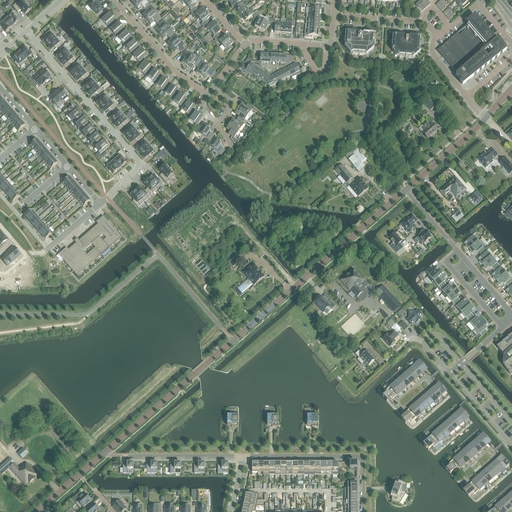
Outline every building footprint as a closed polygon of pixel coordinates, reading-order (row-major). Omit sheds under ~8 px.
[(21,0),(20,0),(13,7),(18,13),(21,10),(25,15),(31,10),(28,6),(25,2),(24,3),(24,2),(21,0)] [(93,0),(93,1),(91,2),(90,2),(88,4),(88,5),(91,9),(92,9),(93,9),(97,14),(104,9),(101,6),(100,6),(99,5),(99,3),(101,2),(98,0),(93,0)] [(142,8),(144,10),(149,6),(147,3),(144,0),(142,0),(135,7),(139,11),(142,8)] [(190,11),(192,13),(197,9),(195,7),(198,4),(194,0),(187,6),(191,10),(190,11)] [(239,0),(237,0),(231,5),(232,6),(231,7),(233,9),(241,2),(239,0)] [(466,0),(465,0),(459,6),(463,10),(470,4),(466,0)] [(234,10),(237,14),(245,7),(242,3),(234,10)] [(306,14),(319,15),(319,9),(313,9),(314,6),(307,5),(307,8),(306,8),(306,14)] [(143,16),(147,20),(155,12),(152,8),(151,8),(149,6),(144,10),(147,12),(143,16)] [(237,14),(241,18),(249,11),(245,7),(237,14)] [(197,21),(199,19),(206,13),(203,9),(199,12),(197,9),(192,13),(191,14),(197,21)] [(13,11),(7,16),(14,25),(18,21),(15,18),(17,16),(13,11)] [(252,15),(255,18),(259,13),(257,11),(253,15),(249,11),(241,18),(244,20),(245,22),(252,15)] [(155,12),(147,20),(150,24),(154,21),(156,23),(161,19),(159,17),(159,16),(155,12)] [(116,20),(110,13),(102,20),(108,27),(116,20)] [(201,24),(204,27),(209,22),(207,20),(210,17),(206,13),(199,19),(202,23),(201,24)] [(256,28),(259,30),(265,18),(260,15),(259,13),(255,18),(257,21),(255,27),(256,28)] [(468,25),(437,51),(465,83),(502,50),(499,47),(501,45),(474,15),(466,22),(468,25)] [(7,16),(3,20),(10,28),(14,25),(7,16)] [(268,25),(271,26),(273,19),(271,19),(270,19),(265,17),(265,18),(259,30),(263,31),(265,32),(268,25)] [(276,33),(280,34),(281,23),(275,23),(275,19),(273,19),(271,26),(275,26),(274,32),(276,33)] [(3,20),(0,22),(0,30),(0,31),(3,29),(6,32),(10,28),(3,20)] [(156,31),(160,35),(169,27),(165,23),(163,21),(158,25),(160,28),(156,31)] [(286,24),(285,34),(289,34),(289,33),(291,34),(291,27),(295,27),(295,21),(292,21),(292,24),(286,24)] [(110,29),(116,36),(124,29),(118,22),(110,29)] [(207,28),(210,32),(218,26),(214,22),(211,25),(209,22),(204,27),(206,29),(207,28)] [(213,37),(215,40),(220,36),(218,33),(221,30),(218,26),(210,32),(214,36),(213,37)] [(352,55),(365,55),(374,48),(375,34),(373,34),(375,28),(366,28),(364,34),(356,33),(355,27),(346,26),(347,32),(345,32),(344,46),(352,55)] [(167,36),(169,38),(174,34),(172,32),(169,27),(160,35),(163,39),(167,36)] [(46,38),(43,42),(45,44),(46,44),(47,45),(57,37),(50,30),(44,36),(46,38)] [(117,38),(124,45),(132,38),(125,31),(117,38)] [(392,49),(399,58),(403,58),(403,56),(408,57),(408,58),(412,59),(420,51),(421,48),(419,48),(419,42),(421,42),(421,37),(420,37),(420,33),(414,32),(412,37),(402,36),(400,31),(395,31),(394,36),(393,35),(392,40),(394,40),(394,46),(392,46),(392,49)] [(168,44),(171,48),(180,41),(176,36),(174,34),(169,38),(171,41),(168,44)] [(218,42),(222,46),(229,39),(225,35),(222,38),(220,36),(215,40),(217,42),(218,42)] [(57,37),(47,45),(49,47),(48,48),(51,51),(56,46),(58,49),(63,44),(57,37)] [(229,39),(222,46),(225,50),(224,50),(227,53),(232,49),(229,46),(233,43),(229,39)] [(125,47),(131,54),(139,47),(133,40),(125,47)] [(180,41),(171,48),(175,52),(179,49),(181,52),(186,47),(184,45),(180,41)] [(61,52),(56,57),(58,60),(59,59),(60,61),(70,53),(64,46),(59,50),(61,52)] [(24,48),(21,51),(22,52),(27,58),(32,55),(33,56),(36,54),(32,49),(29,51),(26,47),(25,49),(24,48)] [(141,49),(133,56),(139,63),(147,56),(141,49)] [(22,52),(18,55),(24,61),(27,58),(22,52)] [(182,63),(187,66),(193,57),(189,53),(186,52),(182,57),(185,59),(182,63)] [(70,53),(60,61),(64,66),(69,62),(71,64),(76,60),(70,53)] [(14,57),(13,58),(16,62),(14,63),(17,67),(19,65),(21,67),(25,63),(24,61),(18,55),(17,54),(14,57)] [(249,75),(250,74),(270,87),(290,76),(291,78),(300,73),(292,57),(260,55),(260,63),(252,62),(248,59),(241,69),(249,75)] [(194,65),(197,67),(203,58),(200,56),(197,59),(193,57),(187,66),(191,69),(194,65)] [(196,73),(201,76),(208,67),(203,63),(206,60),(203,58),(197,67),(199,69),(196,73)] [(138,69),(145,76),(152,68),(145,61),(138,69)] [(75,68),(70,72),(74,77),(84,68),(78,62),(73,66),(75,68)] [(208,67),(201,76),(205,79),(208,75),(211,77),(215,72),(212,70),(208,67)] [(84,68),(74,77),(76,78),(75,79),(77,82),(83,77),(85,79),(90,75),(84,68)] [(44,69),(38,74),(46,83),(49,80),(48,80),(51,78),(49,76),(51,74),(47,69),(45,71),(44,69)] [(148,74),(146,76),(147,78),(152,81),(155,83),(161,74),(153,69),(152,70),(149,75),(148,74)] [(34,80),(32,82),(36,87),(38,85),(40,87),(42,85),(46,83),(38,74),(33,79),(34,80)] [(88,83),(83,88),(85,91),(86,90),(87,92),(97,84),(91,77),(86,81),(88,83)] [(162,77),(156,86),(164,91),(170,82),(162,77)] [(87,93),(90,97),(91,98),(97,93),(98,95),(103,91),(101,88),(99,89),(96,85),(87,93)] [(171,98),(172,99),(174,96),(179,90),(171,85),(166,92),(165,93),(165,94),(171,98)] [(58,91),(55,93),(62,102),(68,97),(66,96),(69,94),(65,89),(62,91),(61,89),(58,91)] [(51,100),(49,102),(53,107),(56,105),(58,108),(64,104),(62,102),(55,93),(52,96),(50,98),(51,100)] [(101,99),(96,104),(99,106),(101,108),(110,99),(105,93),(99,97),(101,99)] [(179,93),(173,102),(181,107),(187,98),(179,93)] [(110,99),(101,108),(103,109),(102,110),(104,113),(109,108),(112,112),(118,107),(118,106),(114,102),(114,103),(110,99)] [(425,104),(431,111),(436,106),(430,99),(425,104)] [(195,107),(190,104),(188,102),(182,110),(189,116),(195,107)] [(241,105),(238,109),(248,116),(251,111),(253,109),(247,105),(245,107),(241,105)] [(11,110),(8,106),(0,112),(4,116),(11,110)] [(67,112),(65,113),(66,115),(67,114),(70,117),(77,110),(74,106),(72,107),(70,109),(68,110),(67,112)] [(115,114),(110,119),(112,122),(113,121),(114,123),(124,115),(118,108),(113,112),(115,114)] [(237,119),(239,120),(243,123),(244,120),(248,116),(238,109),(235,114),(239,116),(237,119)] [(14,114),(11,110),(4,116),(7,120),(14,114)] [(70,117),(72,120),(71,120),(72,122),(81,114),(77,110),(70,117)] [(195,111),(189,120),(196,124),(197,125),(203,117),(195,111)] [(14,114),(7,120),(10,124),(18,117),(14,114)] [(81,114),(72,122),(73,123),(74,122),(76,125),(84,118),(81,114)] [(114,124),(117,128),(118,129),(123,124),(125,126),(124,126),(125,126),(130,122),(128,119),(126,120),(123,116),(114,124)] [(21,122),(18,117),(10,124),(14,128),(21,122)] [(76,125),(79,127),(78,128),(79,129),(87,122),(84,118),(76,125)] [(233,120),(230,124),(239,131),(242,126),(244,124),(243,123),(239,120),(237,123),(233,120)] [(21,122),(14,128),(18,132),(25,126),(21,122)] [(87,122),(79,129),(80,130),(81,129),(83,132),(91,126),(87,122)] [(432,124),(430,126),(427,123),(419,130),(422,133),(428,139),(438,130),(432,124)] [(128,130),(123,135),(125,137),(126,137),(128,139),(137,130),(131,124),(126,128),(128,130)] [(198,133),(202,137),(209,127),(204,124),(201,128),(199,126),(195,131),(198,133)] [(239,131),(230,124),(226,129),(230,132),(229,134),(232,137),(231,139),(234,144),(237,140),(234,138),(236,136),(239,131)] [(83,132),(85,135),(84,136),(85,137),(94,129),(91,126),(83,132)] [(207,140),(209,141),(210,140),(213,136),(211,134),(213,130),(209,127),(202,137),(207,140)] [(94,129),(85,137),(86,138),(87,137),(90,140),(97,133),(94,129)] [(137,130),(128,139),(129,140),(129,141),(131,144),(136,139),(138,141),(144,136),(142,134),(141,135),(137,130)] [(90,140),(92,143),(91,144),(92,145),(101,137),(97,133),(90,140)] [(101,137),(92,145),(93,146),(94,145),(96,148),(104,141),(101,137)] [(209,147),(213,150),(220,141),(216,138),(213,142),(210,140),(209,141),(206,145),(209,147)] [(33,150),(40,144),(37,139),(29,146),(33,150)] [(142,146),(137,150),(139,153),(140,152),(141,154),(151,146),(145,139),(140,143),(142,146)] [(104,141),(96,148),(99,150),(98,151),(99,153),(101,151),(102,150),(104,148),(106,147),(108,145),(104,141)] [(220,141),(213,150),(218,154),(221,155),(224,150),(222,148),(225,144),(220,141)] [(40,144),(33,150),(36,154),(44,148),(40,144)] [(151,146),(141,154),(143,156),(142,156),(144,159),(150,155),(152,157),(157,152),(152,145),(151,146)] [(40,158),(47,151),(44,148),(36,154),(40,158)] [(486,154),(485,153),(478,159),(481,162),(481,163),(482,165),(483,165),(485,168),(493,162),(491,161),(498,155),(493,149),(486,154)] [(165,150),(157,156),(160,159),(163,156),(167,160),(171,156),(165,150)] [(47,151),(40,158),(43,162),(50,155),(47,151)] [(118,155),(114,158),(121,167),(122,167),(126,163),(123,159),(126,157),(121,151),(117,154),(118,155)] [(347,159),(348,160),(358,171),(365,166),(353,153),(347,159)] [(54,159),(50,155),(43,162),(46,165),(54,159)] [(114,158),(110,161),(118,170),(121,167),(114,158)] [(511,164),(506,158),(500,163),(510,174),(511,172),(511,164)] [(54,159),(46,165),(50,170),(57,163),(54,159)] [(107,167),(106,169),(109,173),(111,171),(113,174),(118,170),(110,161),(106,165),(107,167)] [(165,165),(160,170),(163,174),(160,176),(166,183),(175,176),(172,173),(172,172),(169,168),(168,169),(165,165)] [(342,165),(335,171),(358,197),(369,188),(359,177),(355,180),(342,165)] [(149,179),(157,189),(164,183),(160,178),(158,180),(153,175),(150,177),(151,178),(149,180),(149,179)] [(66,188),(73,181),(69,177),(62,183),(66,188)] [(451,193),(454,197),(458,201),(456,198),(462,193),(463,194),(465,192),(465,191),(466,190),(456,178),(448,185),(451,188),(449,191),(451,193)] [(149,179),(144,183),(149,188),(146,190),(151,195),(157,189),(149,179)] [(10,184),(6,180),(0,185),(0,187),(2,190),(10,184)] [(73,181),(66,188),(69,191),(76,185),(73,181)] [(2,190),(6,194),(13,188),(10,184),(2,190)] [(80,189),(76,185),(69,191),(72,195),(80,189)] [(451,199),(454,197),(451,193),(449,191),(451,188),(448,185),(440,192),(444,196),(448,193),(449,195),(448,195),(451,199)] [(140,187),(135,191),(144,202),(151,196),(151,195),(146,190),(144,192),(140,187)] [(9,198),(16,192),(13,188),(6,194),(9,198)] [(80,189),(72,195),(76,199),(83,193),(80,189)] [(133,193),(130,195),(135,200),(133,202),(138,208),(144,202),(135,191),(135,192),(134,193),(133,193)] [(478,191),(470,198),(474,203),(478,200),(480,198),(481,200),(481,199),(483,197),(478,191)] [(13,202),(20,196),(16,192),(9,198),(13,202)] [(86,197),(83,193),(76,199),(79,203),(86,197)] [(86,197),(79,203),(83,207),(90,201),(86,197)] [(219,200),(213,205),(216,209),(215,210),(218,213),(219,213),(222,216),(226,213),(226,212),(231,208),(222,198),(219,201),(219,200)] [(35,214),(32,209),(25,216),(28,220),(35,214)] [(451,211),(454,215),(456,218),(461,214),(457,209),(452,213),(451,211)] [(206,213),(200,218),(203,221),(203,222),(206,226),(207,225),(210,229),(214,225),(213,225),(218,221),(209,211),(206,213)] [(35,214),(28,220),(32,224),(39,218),(35,214)] [(66,249),(59,255),(77,276),(101,255),(109,248),(122,238),(103,216),(96,222),(98,225),(79,241),(77,239),(75,241),(77,243),(67,251),(66,249)] [(403,222),(401,224),(406,230),(405,231),(408,233),(408,232),(409,233),(416,227),(413,224),(414,223),(417,221),(412,216),(408,219),(408,218),(406,220),(405,220),(403,221),(403,222)] [(42,221),(39,218),(32,224),(35,228),(42,221)] [(38,231),(45,225),(42,221),(35,228),(38,231)] [(193,225),(187,230),(191,233),(190,234),(193,238),(194,237),(197,240),(201,237),(200,237),(205,233),(196,222),(193,225)] [(49,229),(45,225),(38,231),(42,235),(49,229)] [(49,229),(42,235),(45,240),(53,233),(49,229)] [(418,237),(414,240),(417,244),(419,242),(422,245),(424,244),(431,237),(425,230),(417,237),(418,237)] [(394,243),(396,246),(402,241),(399,238),(402,236),(398,232),(395,234),(395,233),(389,238),(391,240),(390,241),(393,244),(394,243)] [(180,236),(174,241),(177,244),(176,245),(179,249),(180,248),(183,252),(187,248),(192,244),(183,233),(180,236)] [(468,248),(470,250),(479,242),(474,237),(467,242),(468,243),(468,242),(469,243),(466,247),(467,249),(468,248)] [(478,252),(480,255),(488,248),(486,246),(486,247),(481,240),(479,242),(470,250),(471,251),(470,252),(472,254),(476,252),(477,252),(477,253),(478,252)] [(14,247),(8,252),(15,260),(21,255),(14,247)] [(482,264),(483,266),(492,258),(487,251),(489,249),(488,248),(480,255),(482,257),(481,258),(482,258),(482,259),(479,263),(481,265),(482,264)] [(6,258),(3,261),(8,267),(15,260),(8,252),(4,256),(6,258)] [(228,263),(232,268),(238,263),(234,258),(228,263)] [(492,258),(483,266),(485,267),(484,268),(486,270),(490,268),(491,269),(497,263),(492,258)] [(244,293),(253,285),(264,276),(253,264),(250,267),(250,266),(243,272),(244,274),(248,279),(245,282),(235,291),(240,297),(244,293)] [(433,281),(442,274),(441,272),(442,271),(440,269),(436,272),(435,271),(435,270),(434,271),(431,268),(426,272),(426,273),(428,275),(429,276),(426,278),(431,283),(433,281)] [(496,280),(497,281),(506,274),(502,268),(495,274),(496,274),(496,275),(493,279),(495,281),(496,280)] [(356,298),(360,302),(369,293),(366,289),(365,288),(368,285),(364,281),(353,269),(341,281),(357,298),(356,298)] [(433,281),(440,289),(446,285),(443,282),(445,281),(444,281),(443,280),(446,276),(445,274),(444,275),(442,274),(433,281)] [(505,284),(508,286),(511,282),(511,279),(511,280),(506,274),(497,281),(498,283),(498,284),(499,286),(504,283),(504,284),(504,285),(505,284)] [(445,299),(447,297),(456,289),(455,288),(456,287),(454,285),(450,287),(449,287),(449,286),(448,287),(446,285),(440,289),(444,293),(442,295),(445,299)] [(383,288),(376,294),(379,297),(380,296),(396,314),(402,308),(383,288)] [(452,307),(454,305),(459,300),(457,298),(458,297),(457,296),(460,292),(458,290),(457,291),(456,289),(447,297),(453,303),(450,306),(452,307)] [(320,296),(314,302),(323,313),(330,307),(332,309),(336,306),(330,300),(326,303),(320,296)] [(454,305),(461,313),(470,305),(469,304),(470,303),(468,301),(464,303),(463,302),(462,303),(459,300),(454,305)] [(464,321),(466,323),(473,316),(471,314),(472,313),(472,312),(472,313),(471,312),(474,308),(472,306),(471,307),(470,305),(461,313),(466,319),(464,321)] [(420,319),(420,317),(422,316),(422,315),(418,311),(417,311),(418,311),(416,313),(410,312),(410,313),(410,318),(408,320),(407,320),(411,325),(412,325),(414,323),(415,323),(416,323),(420,319)] [(469,323),(475,329),(484,321),(483,320),(483,319),(482,317),(477,319),(477,318),(475,319),(473,316),(466,323),(467,325),(469,323)] [(405,331),(409,327),(403,321),(400,325),(405,331)] [(484,321),(475,329),(480,335),(478,337),(479,339),(487,332),(485,330),(486,329),(486,328),(485,328),(488,324),(486,322),(485,322),(484,321)] [(383,339),(389,347),(391,346),(392,346),(394,344),(394,343),(395,342),(393,340),(398,335),(394,330),(389,335),(388,334),(383,339)] [(511,351),(511,335),(497,348),(505,357),(511,351)] [(355,354),(359,358),(360,358),(368,367),(375,360),(367,351),(364,353),(361,349),(355,354)] [(503,365),(510,375),(511,373),(511,358),(503,365)] [(419,361),(415,365),(422,373),(427,369),(419,361)] [(415,365),(411,369),(418,377),(422,373),(415,365)] [(411,369),(407,372),(414,380),(418,377),(411,369)] [(407,372),(403,376),(410,384),(414,380),(407,372)] [(403,376),(399,379),(406,388),(410,384),(403,376)] [(399,379),(394,383),(401,391),(406,388),(399,379)] [(394,383),(390,387),(397,395),(401,391),(394,383)] [(439,383),(434,387),(441,396),(446,392),(439,383)] [(386,393),(390,398),(392,400),(397,395),(390,387),(384,392),(386,393)] [(434,387),(430,391),(437,399),(441,396),(434,387)] [(430,391),(426,394),(433,403),(437,399),(430,391)] [(390,398),(386,393),(382,397),(386,402),(390,398)] [(426,394),(422,398),(429,406),(433,403),(426,394)] [(422,398),(418,401),(425,410),(429,406),(422,398)] [(418,401),(414,405),(421,413),(425,410),(418,401)] [(414,405),(409,409),(417,417),(421,413),(414,405)] [(405,416),(409,420),(411,422),(417,417),(409,409),(404,414),(405,416)] [(461,409),(456,413),(463,422),(468,417),(461,409)] [(456,413),(451,418),(459,426),(463,422),(456,413)] [(232,427),(238,427),(238,415),(227,415),(227,426),(232,426),(232,427)] [(272,427),(278,427),(278,415),(267,415),(267,426),(272,426),(272,427)] [(307,415),(307,426),(312,426),(312,427),(318,427),(318,415),(307,415)] [(409,420),(405,416),(401,419),(406,424),(409,420)] [(451,418),(447,422),(454,430),(459,426),(451,418)] [(447,422),(442,426),(449,434),(454,430),(447,422)] [(442,426),(437,430),(444,438),(449,434),(442,426)] [(437,430),(432,434),(440,442),(444,438),(437,430)] [(428,441),(432,446),(433,448),(438,443),(440,442),(432,434),(426,440),(428,441)] [(483,434),(478,438),(485,446),(490,442),(483,434)] [(478,438),(474,441),(481,450),(485,446),(478,438)] [(432,446),(428,441),(424,445),(428,449),(432,446)] [(474,441),(470,445),(477,453),(481,450),(474,441)] [(470,445),(466,449),(473,457),(477,453),(470,445)] [(17,453),(22,459),(28,454),(23,448),(17,453)] [(466,449),(462,452),(469,460),(473,457),(466,449)] [(462,452),(458,456),(465,464),(469,460),(462,452)] [(458,456),(453,460),(461,468),(465,464),(458,456)] [(502,456),(498,460),(505,468),(509,464),(502,456)] [(0,466),(0,473),(1,475),(9,468),(25,486),(38,476),(27,463),(23,466),(23,465),(19,468),(10,458),(0,466)] [(449,466),(454,471),(455,473),(461,468),(453,460),(448,464),(449,466)] [(498,460),(494,464),(501,472),(505,468),(498,460)] [(332,463),(332,475),(338,475),(338,470),(339,470),(341,470),(341,469),(341,463),(334,463),(334,462),(332,462),(332,463)] [(127,465),(123,465),(123,474),(133,474),(133,463),(127,463),(127,465)] [(151,463),(151,465),(147,465),(147,474),(157,474),(157,473),(157,471),(157,466),(157,464),(157,463),(151,463)] [(174,463),(174,465),(170,465),(170,474),(181,474),(181,463),(174,463)] [(205,463),(198,463),(198,465),(194,465),(194,474),(205,474),(205,463)] [(222,465),(218,465),(218,474),(228,474),(228,463),(222,463),(222,465)] [(494,464),(489,467),(497,475),(501,472),(494,464)] [(454,471),(449,466),(445,470),(450,474),(454,471)] [(489,467),(485,471),(493,479),(497,475),(489,467)] [(485,471),(481,474),(488,482),(493,479),(485,471)] [(481,474),(477,478),(484,486),(488,482),(481,474)] [(477,478),(473,482),(480,490),(484,486),(477,478)] [(395,484),(392,490),(405,494),(406,484),(404,483),(405,480),(402,479),(401,482),(399,481),(396,484),(395,484)] [(345,488),(345,489),(357,489),(357,480),(350,480),(350,483),(347,483),(347,488),(345,488)] [(469,488),(473,493),(474,495),(480,490),(473,482),(467,487),(469,488)] [(473,493),(469,488),(465,492),(469,496),(473,493)] [(405,494),(392,490),(390,496),(392,496),(391,501),(399,503),(405,494)] [(76,504),(80,508),(82,507),(83,508),(91,501),(85,494),(77,501),(77,502),(76,504)] [(511,506),(505,499),(501,503),(508,511),(511,507),(511,506)] [(112,504),(114,506),(113,507),(117,511),(123,511),(127,509),(120,501),(119,501),(117,500),(112,504)] [(93,503),(85,510),(86,511),(96,511),(99,510),(93,503)] [(501,503),(496,507),(500,511),(506,511),(508,511),(501,503)]
